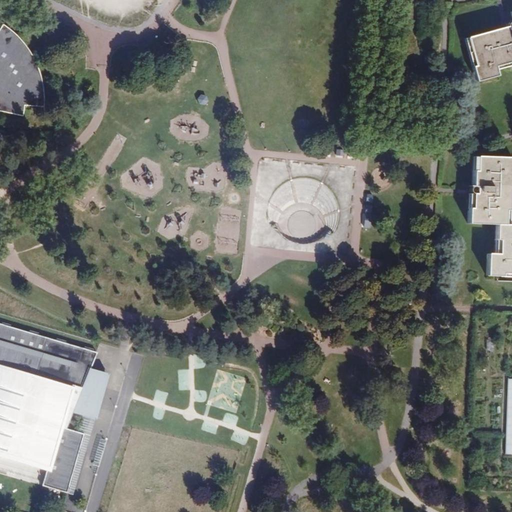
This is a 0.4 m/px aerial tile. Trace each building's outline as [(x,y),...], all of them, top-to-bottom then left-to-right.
[(122,0),(121,2),(137,18),(154,0),(122,0)] [(511,23),(511,25),(510,27),(467,40),(479,83),(500,77),(498,71),(511,66),(511,63),(511,23)] [(9,29),(2,24),(0,28),(0,110),(22,116),(24,106),(43,106),(43,98),(43,91),(42,83),(40,74),(37,66),(33,57),(28,49),(22,42),(16,35),(9,29)] [(511,158),(476,157),(475,187),(473,189),(472,193),(475,194),(472,194),(471,225),(499,225),(498,254),(490,254),(490,277),(511,277),(511,225),(511,226),(511,200),(511,189),(511,188),(511,158)] [(0,475),(41,487),(65,493),(82,434),(64,428),(70,412),(92,419),(106,372),(89,367),(95,351),(91,350),(92,348),(83,345),(82,348),(64,343),(65,341),(55,338),(54,340),(36,334),(36,333),(27,330),(26,332),(8,326),(8,325),(0,322),(0,475)]
